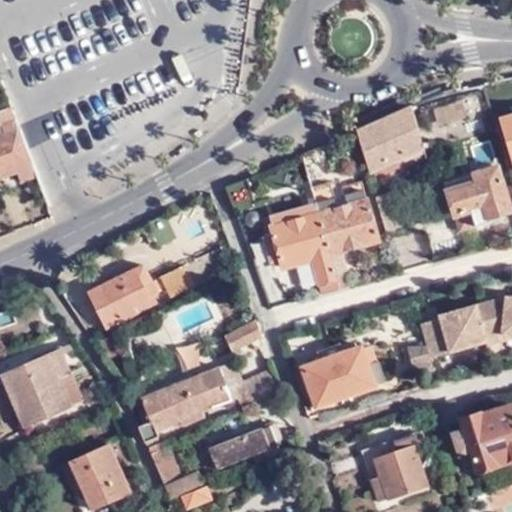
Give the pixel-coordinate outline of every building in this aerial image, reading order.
[(166,64),(150,71),(160,90),(175,82),(166,64)] [(500,106),(511,145),(511,82),(485,87),(492,109),(500,106)] [(439,96),(426,101),(413,107),(426,150),(429,149),(498,129),(492,109),(485,87),(453,93),(439,96)] [(0,124),(0,125),(4,134),(0,135),(0,177),(16,172),(19,181),(36,174),(11,106),(0,110),(0,124)] [(372,175),(426,150),(413,107),(359,130),(372,175)] [(330,172),(322,145),(304,153),(311,177),(330,172)] [(511,208),(500,168),(448,183),(462,232),(493,222),(492,218),(511,212),(511,208)] [(254,209),(248,178),(228,187),(237,214),(254,209)] [(345,263),(342,252),(381,242),(364,183),(345,188),(347,195),(336,197),(333,184),(314,189),(318,204),(340,290),(351,287),(345,263)] [(392,194),(378,197),(387,230),(401,226),(392,194)] [(321,280),(325,295),(340,290),(318,204),(270,217),(275,237),(265,239),(270,263),(279,276),(287,274),(288,278),(301,274),(304,285),(321,280)] [(178,243),(167,214),(151,221),(162,249),(178,243)] [(420,232),(403,237),(411,262),(427,257),(420,232)] [(381,242),(342,252),(345,263),(384,253),(381,242)] [(222,248),(161,277),(171,297),(232,268),(222,248)] [(139,269),(90,292),(106,327),(138,312),(135,306),(159,294),(154,282),(146,286),(139,269)] [(421,326),(428,349),(431,360),(488,343),(487,339),(499,336),(511,337),(511,299),(506,299),(441,318),(442,320),(421,326)] [(440,313),(420,320),(421,326),(442,320),(441,318),(440,313)] [(140,333),(148,353),(185,337),(177,318),(140,333)] [(234,351),(264,337),(259,321),(228,336),(234,351)] [(121,352),(113,335),(99,341),(106,358),(121,352)] [(511,340),(511,337),(499,336),(487,339),(488,343),(489,347),(511,340)] [(372,343),(359,348),(308,365),(303,366),(314,398),(310,400),(312,408),(386,383),(372,343)] [(320,355),(307,360),(308,365),(359,348),(358,343),(345,348),(343,343),(319,351),(320,355)] [(423,375),(434,372),(431,360),(428,349),(412,348),(406,349),(412,373),(421,370),(423,375)] [(61,349),(3,375),(24,425),(83,400),(61,349)] [(229,390),(238,386),(243,384),(235,362),(145,399),(154,423),(139,429),(145,442),(160,435),(159,432),(184,422),(185,425),(206,417),(204,412),(215,407),(215,410),(234,402),(229,390)] [(243,384),(238,386),(247,410),(284,392),(276,368),(243,384)] [(511,404),(460,419),(462,427),(451,430),(458,453),(470,451),(476,470),(511,459),(511,404)] [(267,423),(208,445),(211,452),(270,429),(267,423)] [(270,429),(211,452),(211,453),(218,471),(277,447),(270,429)] [(417,436),(364,453),(381,501),(429,484),(415,446),(419,445),(417,436)] [(175,438),(148,450),(169,500),(213,481),(208,468),(182,478),(169,446),(177,443),(175,438)] [(110,446),(72,462),(93,511),(131,495),(110,446)] [(211,503),(205,488),(182,498),(188,511),(211,503)]
